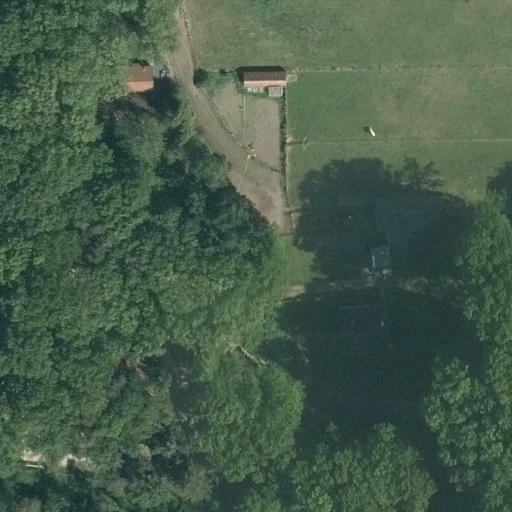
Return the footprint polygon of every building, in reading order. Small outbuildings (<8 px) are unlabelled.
[(119,70),(119,90),(154,86),(153,68),(119,70)] [(244,70),(244,84),(285,83),(285,68),(244,70)] [(442,193),(374,193),(376,228),(384,229),(384,236),(389,237),(389,243),(371,246),(371,253),(364,254),(365,266),(392,262),(390,244),(406,244),(407,237),(426,237),(427,228),(443,228),(442,193)] [(161,313),(151,291),(140,296),(150,318),(161,313)] [(382,336),(381,303),(338,305),(339,338),(382,336)]
